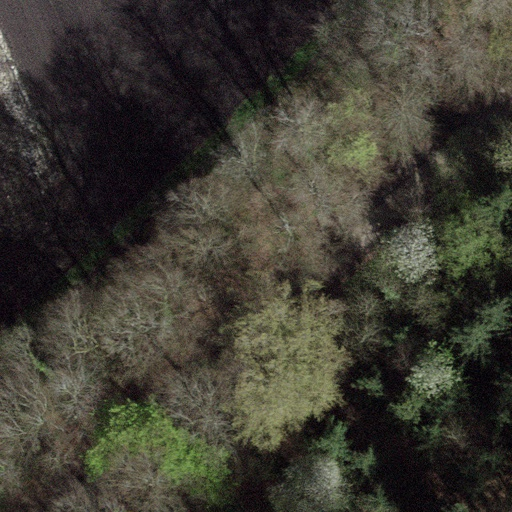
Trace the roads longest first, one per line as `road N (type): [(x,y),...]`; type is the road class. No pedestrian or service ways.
road 1 (track): [(511,102),(51,511)]
road 2 (track): [(0,429),(430,0)]
